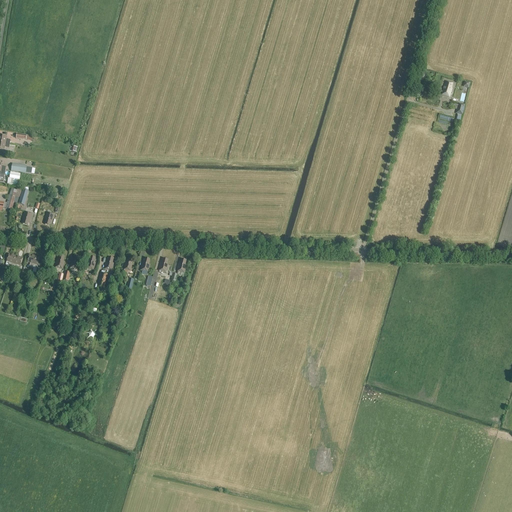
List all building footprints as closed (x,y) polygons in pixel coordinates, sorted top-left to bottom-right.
[(451,89),(452,84),(446,82),(445,87),(444,87),(441,96),(449,98),(452,89),(451,89)] [(0,142),(10,145),(10,141),(6,140),(6,137),(0,135),(0,142)] [(9,149),(10,145),(0,142),(0,150),(4,151),(5,148),(9,149)] [(11,172),(26,174),(26,173),(31,174),(32,169),(27,168),(27,166),(12,164),(11,172)] [(20,202),(25,203),(29,192),(23,190),(20,202)] [(7,203),(5,209),(12,210),(14,203),(15,197),(10,196),(9,195),(7,203)] [(29,224),(32,214),(25,212),(23,219),(24,220),(22,224),(27,226),(28,223),(29,224)] [(52,224),(54,215),(47,213),(45,220),(46,220),(45,225),(50,227),(50,224),(52,224)] [(12,268),(16,257),(9,254),(7,262),(10,263),(8,267),(12,268)] [(33,269),(36,257),(30,255),(27,263),(30,264),(29,268),(33,269)] [(63,262),(64,257),(59,256),(59,259),(57,258),(55,268),(63,270),(64,262),(63,262)] [(16,257),(12,268),(16,270),(17,265),(20,266),(23,259),(16,257)] [(36,257),(33,269),(37,270),(38,266),(41,267),(43,259),(36,257)] [(78,263),(79,258),(74,257),(73,259),(72,259),(70,268),(77,270),(79,263),(78,263)] [(94,263),(95,259),(90,257),(90,260),(88,260),(86,269),(94,271),(95,264),(94,263)] [(112,264),(113,259),(108,258),(108,260),(107,260),(104,269),(112,271),(114,264),(112,264)] [(131,265),(133,260),(128,259),(127,261),(126,261),(123,270),(124,270),(123,273),(130,274),(130,272),(131,272),(133,265),(131,265)] [(149,265),(150,260),(145,259),(144,262),(143,261),(141,271),(148,272),(150,265),(149,265)] [(167,265),(168,261),(163,259),(162,262),(161,262),(159,271),(163,272),(163,275),(165,276),(166,273),(168,266),(167,265)] [(177,275),(183,276),(184,273),(186,266),(185,266),(186,261),(181,260),(181,263),(179,262),(177,272),(178,272),(177,275)] [(68,282),(70,273),(65,272),(63,281),(62,286),(64,287),(66,281),(68,282)] [(104,289),(108,275),(100,273),(97,287),(104,289)]
